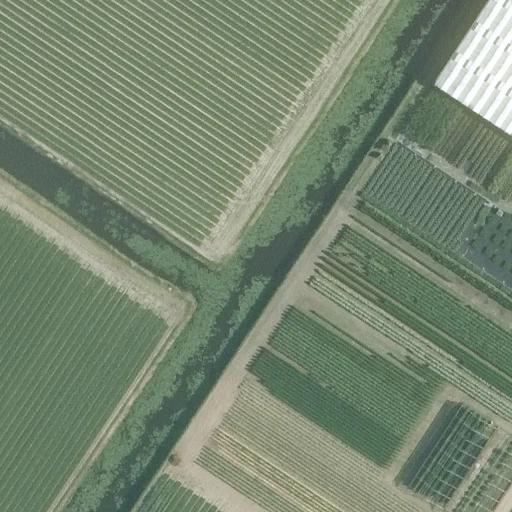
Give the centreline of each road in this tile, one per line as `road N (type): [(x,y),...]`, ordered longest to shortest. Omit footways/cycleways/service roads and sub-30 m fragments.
road 1 (track): [(511,287),(354,187),(424,79)]
road 2 (track): [(432,511),(236,380)]
